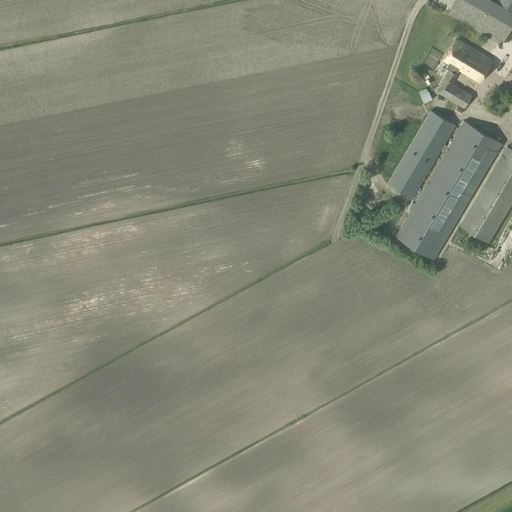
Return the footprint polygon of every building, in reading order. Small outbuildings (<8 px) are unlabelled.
[(493,0),(455,0),(448,13),(502,44),(511,25),(511,0),(496,0),(496,1),(493,0)] [(451,68),(437,92),(464,108),(472,95),(452,83),(457,74),(456,73),(458,69),(480,82),(492,60),(457,39),(444,60),(449,64),(448,66),(451,68)] [(430,93),(421,96),(424,102),(432,99),(430,93)] [(431,110),(388,183),(412,197),(455,125),(431,110)] [(433,258),(501,142),(464,120),(396,236),(433,258)] [(511,149),(507,146),(460,225),(489,242),(511,202),(511,149)]
